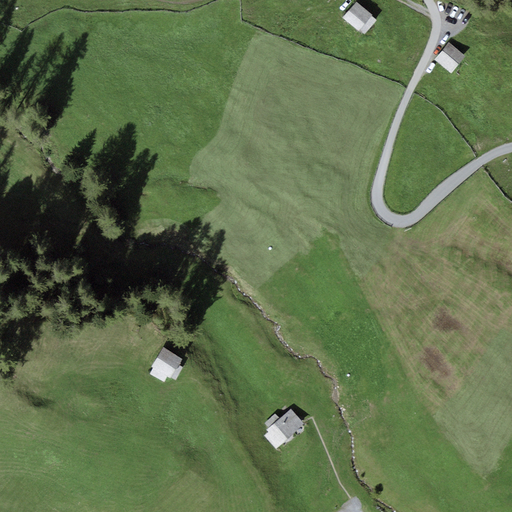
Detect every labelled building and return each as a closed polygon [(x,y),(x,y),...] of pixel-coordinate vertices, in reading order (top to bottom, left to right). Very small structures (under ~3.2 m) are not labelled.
[(372,15),(356,2),(343,19),(358,31),(359,30),(365,34),(376,21),(371,16),(372,15)] [(451,74),(466,56),(448,42),(434,60),(451,74)] [(183,357),(164,347),(153,368),(172,377),(183,357)] [(264,437),(276,450),(304,424),(292,411),(290,409),(279,419),(269,428),(266,430),(268,433),(264,437)] [(264,423),(269,428),(279,419),(275,414),(264,423)]
